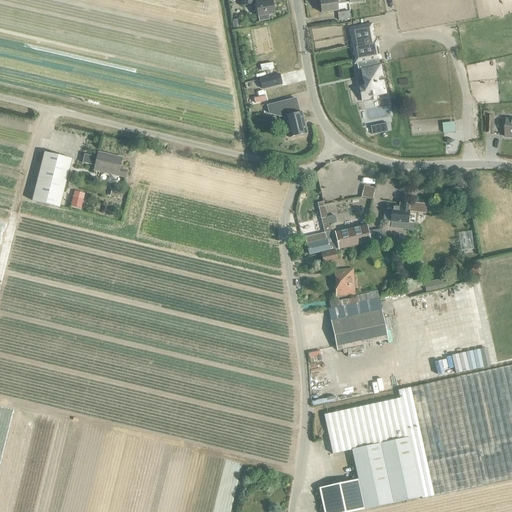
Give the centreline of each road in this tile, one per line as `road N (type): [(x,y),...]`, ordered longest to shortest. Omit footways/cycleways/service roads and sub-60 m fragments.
road 1 (unclassified): [(294,511),(305,386),(285,214),(308,171)]
road 2 (unclassified): [(308,171),(0,97)]
road 3 (unclassified): [(511,170),(403,169),(338,142)]
road 4 (unclassified): [(338,142),(314,99),(297,0)]
